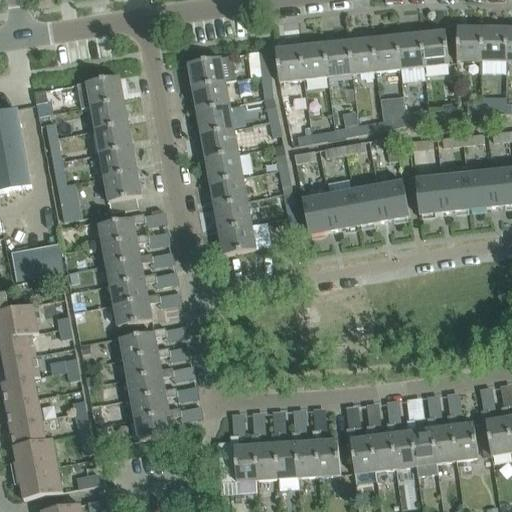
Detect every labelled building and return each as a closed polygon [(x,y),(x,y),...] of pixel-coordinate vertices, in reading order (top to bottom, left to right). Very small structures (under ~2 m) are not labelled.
[(457,64),(482,64),(482,31),(457,31),(457,64)] [(482,64),(506,64),(506,31),(482,31),(482,64)] [(446,34),(421,37),(424,70),(449,67),(446,34)] [(421,37),(398,39),(401,72),(424,70),(421,37)] [(398,39),(373,42),(376,75),(401,72),(398,39)] [(373,42),(349,45),(352,78),(376,75),(373,42)] [(349,45),(325,47),(328,80),(352,78),(349,45)] [(325,47),(300,50),(304,83),(328,80),(325,47)] [(304,83),(300,50),(276,52),(279,85),(304,83)] [(259,54),(262,79),(271,78),(268,52),(259,54)] [(188,67),(193,92),(225,86),(237,84),(232,59),(188,67)] [(271,78),(262,79),(264,102),(274,101),(272,92),(271,78)] [(87,86),(77,87),(81,112),(91,110),(124,104),(119,80),(87,86)] [(193,92),(198,116),(230,110),(225,86),(193,92)] [(34,95),(36,107),(48,105),(46,93),(34,95)] [(505,103),(480,103),(480,111),(495,111),(495,118),(504,118),(505,103)] [(91,110),(96,134),(128,128),(124,104),(91,110)] [(50,105),(48,105),(36,107),(38,116),(51,114),(50,105)] [(198,116),(202,139),(234,133),(230,110),(198,116)] [(267,111),(270,126),(279,124),(276,110),(267,111)] [(480,119),(480,111),(465,110),(465,119),(480,119)] [(495,111),(480,111),(480,119),(495,118),(495,111)] [(17,113),(0,115),(0,207),(7,206),(4,193),(31,189),(17,113)] [(444,113),(429,116),(431,125),(445,122),(444,113)] [(46,127),(49,143),(58,141),(55,125),(56,125),(56,123),(58,123),(57,116),(45,118),(46,127)] [(431,125),(429,116),(415,119),(416,127),(431,125)] [(391,123),(393,132),(407,129),(406,120),(391,123)] [(290,140),(301,139),(299,121),(289,122),(290,140)] [(279,124),(270,126),(273,140),(281,138),(279,124)] [(373,126),(358,129),(360,138),(374,135),(373,126)] [(96,134),(100,158),(133,152),(128,128),(96,134)] [(360,138),(358,129),(344,132),(346,140),(360,138)] [(202,139),(206,163),(238,157),(234,133),(202,139)] [(511,143),(511,134),(492,136),(493,145),(511,143)] [(326,135),(311,138),(313,146),(327,144),(326,135)] [(482,137),(462,139),(463,148),(483,146),(482,137)] [(313,146),(311,138),(297,140),(298,149),(313,146)] [(463,148),(462,139),(441,141),(442,150),(463,148)] [(395,140),(374,143),(376,152),(396,148),(395,140)] [(49,143),(53,167),(63,165),(58,141),(49,143)] [(412,145),(413,154),(433,152),(432,143),(412,145)] [(364,145),(344,149),(346,157),(366,154),(364,145)] [(346,157),(344,149),(324,152),(326,161),(346,157)] [(100,158),(105,182),(137,176),(133,152),(100,158)] [(294,158),(296,167),(316,163),(314,154),(294,158)] [(206,163),(211,188),(243,181),(238,157),(206,163)] [(276,159),(279,174),(288,172),(285,157),(276,159)] [(53,167),(58,191),(67,189),(67,187),(63,165),(53,167)] [(288,172),(279,174),(282,188),(291,186),(288,172)] [(511,172),(492,175),(495,210),(511,208),(511,172)] [(492,175),(466,177),(470,213),(495,210),(492,175)] [(137,176),(105,182),(109,205),(136,200),(141,199),(137,176)] [(466,177),(441,180),(445,215),(470,213),(466,177)] [(445,215),(441,180),(416,183),(419,218),(445,215)] [(211,188),(215,211),(247,204),(243,181),(211,188)] [(403,185),(378,189),(385,225),(410,220),(403,185)] [(67,189),(58,191),(64,225),(82,221),(75,186),(67,187),(67,189)] [(378,189),(353,194),(359,229),(385,225),(378,189)] [(353,194),(328,199),(334,234),(359,229),(353,194)] [(334,234),(328,199),(303,203),(309,238),(334,234)] [(138,211),(136,200),(109,205),(111,216),(138,211)] [(215,211),(219,235),(252,229),(247,204),(215,211)] [(286,207),(289,221),(297,219),(295,205),(286,207)] [(99,228),(103,250),(137,243),(136,239),(133,227),(145,224),(143,217),(132,219),(132,222),(99,228)] [(297,219),(289,221),(291,235),(300,234),(297,219)] [(252,229),(219,235),(224,258),(256,252),(252,229)] [(103,250),(106,270),(141,263),(140,259),(137,247),(149,244),(147,237),(136,239),(137,243),(103,250)] [(106,270),(110,290),(144,283),(144,279),(142,267),(153,264),(151,257),(140,259),(141,263),(106,270)] [(110,290),(114,310),(148,303),(147,299),(145,286),(156,284),(155,277),(144,279),(144,283),(110,290)] [(51,285),(52,296),(64,295),(62,284),(51,285)] [(83,295),(72,297),(73,306),(84,304),(83,295)] [(148,303),(114,310),(118,330),(152,324),(149,307),(160,304),(159,297),(147,299),(148,303)] [(0,320),(0,343),(30,338),(30,339),(36,338),(31,310),(8,315),(5,298),(0,304),(0,316),(3,315),(4,320),(0,320)] [(57,321),(59,333),(71,331),(69,319),(57,321)] [(120,342),(124,363),(158,357),(157,352),(155,340),(167,338),(165,330),(153,333),(154,336),(120,342)] [(71,331),(59,333),(61,343),(73,341),(71,331)] [(0,343),(0,344),(4,365),(34,360),(30,339),(30,338),(0,343)] [(124,363),(128,383),(162,376),(161,372),(159,360),(171,358),(169,350),(157,352),(158,357),(124,363)] [(4,365),(7,385),(8,385),(32,381),(32,383),(38,382),(34,360),(4,365)] [(64,363),(66,373),(78,371),(76,361),(64,363)] [(128,383),(131,403),(165,396),(165,393),(162,380),(174,378),(172,370),(161,372),(162,376),(128,383)] [(78,371),(66,373),(68,385),(80,382),(78,371)] [(2,386),(6,409),(36,403),(32,383),(32,381),(8,385),(7,385),(2,386)] [(131,403),(135,423),(169,416),(168,413),(166,400),(178,398),(176,390),(165,393),(165,396),(131,403)] [(6,409),(10,430),(40,425),(36,403),(6,409)] [(71,407),(74,418),(85,415),(83,404),(71,407)] [(501,410),(503,422),(507,421),(511,450),(511,420),(508,409),(501,410)] [(169,416),(135,423),(139,444),(173,438),(170,420),(181,418),(180,411),(168,413),(169,416)] [(511,450),(507,421),(503,422),(491,424),(488,412),(481,414),(483,425),(486,425),(492,459),(511,455),(511,450)] [(85,415),(74,418),(76,428),(87,426),(85,415)] [(447,418),(448,430),(452,429),(457,464),(478,461),(474,427),(456,429),(455,417),(447,418)] [(427,421),(428,433),(432,432),(437,467),(457,464),(452,429),(448,430),(436,431),(435,420),(427,421)] [(407,424),(408,435),(412,435),(417,469),(418,480),(438,477),(437,467),(432,432),(428,433),(416,434),(414,423),(407,424)] [(10,430),(14,451),(44,445),(40,425),(10,430)] [(386,426),(388,438),(392,437),(396,472),(417,469),(412,435),(408,435),(396,437),(394,425),(386,426)] [(106,428),(96,430),(98,441),(108,440),(106,428)] [(366,429),(368,441),(372,440),(376,474),(396,472),(392,437),(388,438),(376,439),(374,428),(366,429)] [(372,440),(368,441),(355,442),(354,431),(346,432),(347,443),(350,443),(355,477),(376,474),(372,440)] [(312,433),(313,445),(317,445),(319,479),(340,478),(338,443),(321,444),(320,433),(315,433),(312,433)] [(93,457),(89,434),(77,436),(81,459),(93,457)] [(292,435),(293,446),(296,446),(299,481),(319,479),(317,445),(313,445),(300,446),(300,434),(292,435)] [(271,436),(272,448),(276,447),(278,482),(299,481),(296,446),(293,446),(280,447),(279,435),(271,436)] [(251,437),(252,449),(256,449),(258,483),(278,482),(276,447),(272,448),(260,448),(259,437),(251,437)] [(256,449),(252,449),(239,450),(239,438),(230,439),(230,445),(218,445),(220,486),(258,483),(256,449)] [(12,472),(13,477),(58,469),(53,443),(44,445),(14,451),(18,471),(12,472)] [(58,469),(13,477),(14,483),(20,482),(24,503),(63,496),(58,469)] [(100,488),(98,477),(76,481),(79,493),(100,488)] [(111,511),(109,502),(88,506),(89,511),(111,511)]
